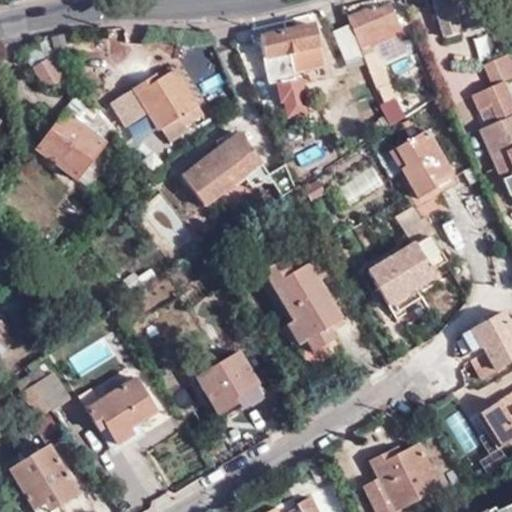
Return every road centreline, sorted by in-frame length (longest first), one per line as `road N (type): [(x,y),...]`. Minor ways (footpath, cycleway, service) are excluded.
road 1 (residential): [(185,511),(432,364),(462,320),(509,297)]
road 2 (tertiary): [(0,24),(78,7),(215,0)]
